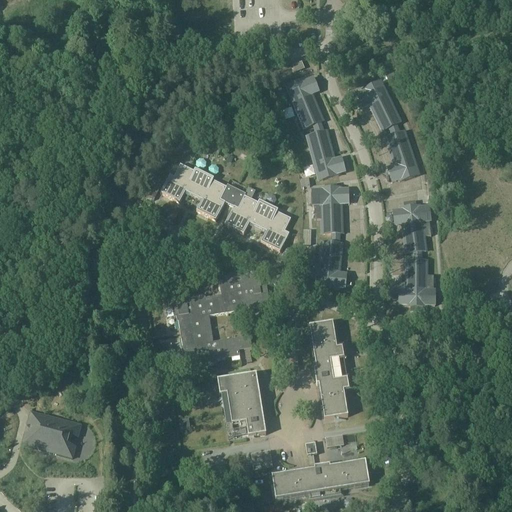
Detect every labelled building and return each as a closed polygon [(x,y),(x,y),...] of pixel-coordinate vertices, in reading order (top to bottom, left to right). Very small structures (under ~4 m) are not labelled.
[(302,63),(292,67),(295,74),(304,70),(302,63)] [(392,72),(385,76),(388,83),(396,79),(392,72)] [(315,131),(323,129),(321,124),(323,123),(314,101),(311,102),(310,98),(315,95),(310,81),(306,82),(306,81),(291,88),(293,94),(291,95),(296,106),(294,107),(304,130),(313,126),(315,131)] [(389,130),(391,134),(398,131),(396,126),(401,124),(390,102),(388,102),(382,90),(380,91),(377,85),(362,93),(363,93),(360,95),(367,109),(372,106),(374,110),(372,111),(382,133),(389,130)] [(280,99),(273,102),(276,110),(283,107),(280,99)] [(319,175),(321,175),(323,181),(339,177),(338,176),(342,175),(338,160),(331,162),(330,157),(333,157),(327,133),(325,134),(323,129),(315,131),(317,136),(307,139),(314,163),(315,162),(319,175)] [(399,182),(400,183),(415,178),(413,171),(415,171),(411,158),(413,157),(405,134),(400,135),(398,131),(391,134),(392,138),(385,140),(393,163),(396,162),(397,166),(391,168),(396,183),(399,182)] [(194,173),(181,166),(174,178),(170,176),(161,195),(180,205),(186,193),(203,201),(197,213),(216,223),(225,204),(234,208),(239,210),(245,198),(246,196),(228,187),(227,189),(213,182),(214,180),(195,171),(194,173)] [(303,197),(311,196),(309,180),(300,181),(303,197)] [(437,198),(435,182),(427,183),(429,199),(437,198)] [(336,186),(325,188),(325,190),(320,191),(321,192),(312,192),(313,211),(314,211),(315,222),(322,222),(322,235),(332,235),(332,240),(340,240),(340,235),(342,235),(342,211),(339,211),(339,206),(345,206),(344,191),(341,191),(341,190),(336,190),(336,186)] [(280,254),(289,235),(285,233),(291,221),(277,214),(278,212),(259,203),(258,204),(245,198),(239,210),(234,208),(225,227),(244,236),(250,225),(267,233),(261,245),(280,254)] [(413,254),(414,259),(422,259),(422,255),(426,255),(424,238),(431,237),(429,223),(431,223),(429,208),(420,209),(420,208),(415,209),(415,204),(404,205),(405,210),(400,211),(400,212),(397,212),(399,227),(405,227),(405,231),(403,231),(406,255),(413,254)] [(311,232),(303,232),(303,247),(310,247),(311,232)] [(338,290),(341,290),(343,275),(336,274),(337,270),(340,270),(342,246),(340,246),(340,240),(332,240),(331,245),(322,244),(320,258),(314,257),(312,272),(311,272),(310,287),(318,288),(317,289),(323,289),(322,292),(333,295),(333,290),(338,291),(338,290)] [(301,259),(286,251),(281,260),(297,268),(301,259)] [(403,292),(403,307),(406,307),(406,308),(411,308),(411,313),(422,313),(422,308),(427,308),(427,307),(435,307),(435,292),(434,292),(434,277),(427,277),(427,263),(422,263),(422,259),(414,259),(414,263),(406,263),(406,287),(409,287),(409,292),(403,292)] [(181,330),(180,330),(180,333),(182,333),(183,335),(211,331),(209,318),(244,312),(245,315),(252,314),(251,311),(270,308),(267,288),(260,289),(259,278),(252,279),(251,277),(219,282),(222,301),(218,302),(218,298),(206,299),(205,296),(169,302),(170,310),(173,309),(174,318),(176,318),(177,323),(180,322),(181,330)] [(325,422),(348,418),(344,392),(349,391),(347,381),(342,382),(339,361),(344,360),(342,349),(337,350),(333,325),(310,328),(316,371),(314,371),(317,387),(319,386),(325,422)] [(178,364),(179,371),(216,365),(216,362),(228,360),(227,358),(231,357),(231,359),(240,358),(237,340),(213,344),(211,331),(183,335),(183,338),(181,338),(181,341),(183,341),(184,348),(181,349),(182,354),(180,354),(181,363),(178,364)] [(242,339),(244,351),(252,350),(250,338),(242,339)] [(282,374),(299,371),(297,357),(286,358),(286,363),(281,364),(282,374)] [(239,379),(217,382),(220,397),(227,396),(232,427),(240,431),(241,438),(248,437),(248,439),(266,436),(256,376),(239,379)] [(81,428),(31,414),(27,427),(32,429),(30,435),(25,434),(22,447),(72,460),(74,452),(67,450),(71,434),(79,436),(81,428)] [(315,445),(305,447),(307,458),(317,456),(315,445)] [(268,470),(273,470),(270,453),(251,456),(251,461),(252,466),(253,473),(256,472),(268,470)] [(272,478),(276,501),(309,496),(309,501),(320,500),(319,494),(330,493),(331,498),(341,496),(340,491),(369,487),(366,463),(330,469),(330,467),(314,469),(315,471),(272,478)]
